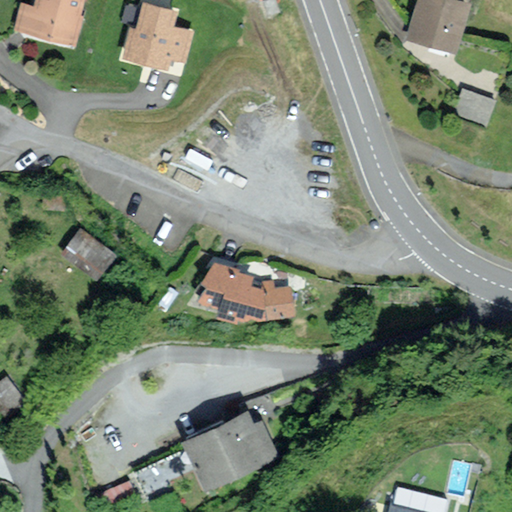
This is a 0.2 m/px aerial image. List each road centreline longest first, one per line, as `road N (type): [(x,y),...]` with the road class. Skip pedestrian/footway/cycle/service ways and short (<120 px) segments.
road 1 (residential): [(507,287),(485,314),(351,359),(172,354),(132,365),(83,401),(47,445),(32,511)]
road 2 (residential): [(0,138),(12,121),(337,259),(393,261),(430,242)]
road 3 (residential): [(319,0),(371,141)]
road 4 (residential): [(371,141),(511,179)]
